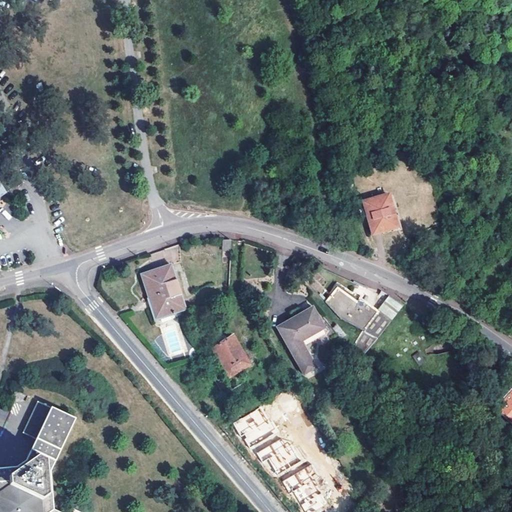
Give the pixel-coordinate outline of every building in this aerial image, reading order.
[(395,229),(387,197),(363,203),(370,235),(382,232),(395,229)] [(232,251),(232,240),(224,240),(223,251),(232,251)] [(186,310),(171,266),(142,276),(150,301),(154,299),(160,319),(186,310)] [(357,358),(380,336),(390,322),(378,312),(375,315),(358,303),(361,299),(341,285),(326,301),(341,318),(364,331),(349,347),(357,358)] [(403,305),(388,297),(376,311),(378,312),(390,322),(403,305)] [(157,321),(160,319),(154,299),(150,301),(157,321)] [(375,315),(378,312),(376,311),(361,299),(358,303),(375,315)] [(303,342),(325,329),(314,308),(279,328),(305,375),(317,368),(303,342)] [(399,358),(401,357),(426,339),(428,336),(427,333),(425,331),(421,331),(395,350),(394,350),(393,352),(393,355),(394,356),(395,357),(397,358),(399,358)] [(251,365),(234,336),(214,348),(231,377),(251,365)] [(511,420),(511,390),(510,389),(495,405),(511,420)] [(484,401),(490,407),(494,403),(487,397),(484,401)] [(57,461),(76,418),(52,407),(37,401),(24,432),(37,438),(33,449),(28,460),(17,465),(0,466),(0,511),(62,511),(54,508),(52,472),(57,461)] [(272,423),(262,407),(261,408),(270,424),(272,423)] [(270,424),(261,408),(235,424),(243,437),(245,436),(247,435),(249,438),(247,439),(252,448),(280,432),(275,422),(272,423),(270,424)] [(0,437),(9,420),(0,415),(0,437)] [(292,455),(288,448),(282,439),(258,453),(264,463),(270,459),(279,475),(302,461),(297,452),(292,455)] [(297,452),(293,445),(288,448),(292,455),(297,452)] [(320,476),(313,464),(307,468),(314,480),(320,476)] [(291,494),(295,492),(297,491),(299,494),(297,496),(306,511),(314,511),(326,505),(321,495),(323,494),(314,480),(307,468),(284,481),(291,494)]
